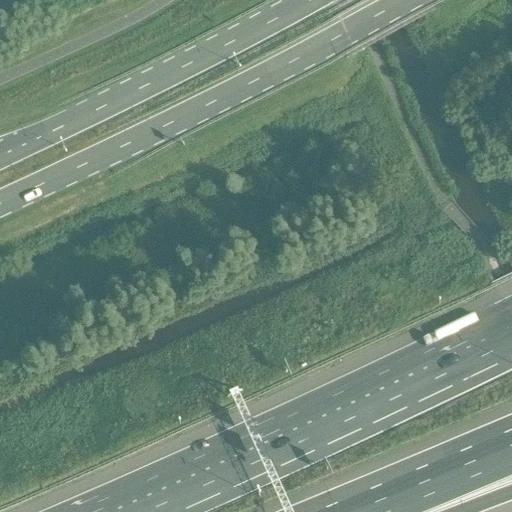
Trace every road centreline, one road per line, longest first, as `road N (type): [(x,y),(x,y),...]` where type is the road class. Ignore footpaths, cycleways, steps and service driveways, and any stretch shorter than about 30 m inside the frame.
road 1 (primary): [(0,204),(406,0)]
road 2 (motorway): [(511,342),(144,511)]
road 3 (primary): [(311,0),(0,156)]
road 4 (motorway): [(352,511),(511,445)]
road 5 (motorway): [(395,511),(511,480)]
